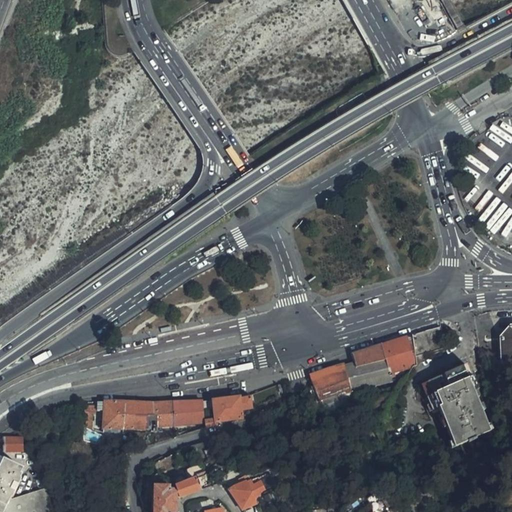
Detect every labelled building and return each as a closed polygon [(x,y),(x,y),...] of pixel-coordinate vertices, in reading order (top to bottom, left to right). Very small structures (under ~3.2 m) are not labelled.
[(511,354),(511,326),(510,327),(500,338),(501,355),(511,354)] [(446,344),(440,327),(412,336),(415,355),(425,352),(426,355),(442,349),(446,344)] [(415,355),(412,336),(383,346),(390,374),(412,369),(417,367),(415,355)] [(499,337),(488,338),(489,352),(500,351),(499,337)] [(392,382),(390,374),(383,346),(353,356),(355,364),(347,367),(352,393),(392,382)] [(420,385),(425,398),(431,411),(438,408),(454,444),(488,430),(483,420),(484,419),(472,393),(477,390),(465,365),(460,367),(458,364),(426,379),(428,382),(420,385)] [(321,405),(352,393),(347,367),(347,365),(333,368),(310,375),(321,405)] [(215,399),(202,401),(205,422),(206,428),(218,426),(217,422),(242,418),(241,412),(252,409),(250,395),(239,397),(237,397),(236,397),(234,398),(233,397),(231,398),(230,398),(224,399),(219,399),(217,399),(215,399)] [(431,411),(425,398),(421,400),(427,413),(431,411)] [(104,401),(95,401),(96,412),(104,412),(104,401)] [(104,429),(124,428),(125,402),(104,401),(104,412),(104,429)] [(201,401),(174,402),(175,425),(194,423),(205,422),(202,401),(201,401)] [(125,402),(124,428),(147,429),(147,416),(153,416),(153,402),(125,402)] [(174,402),(153,402),(153,416),(154,427),(175,425),(174,402)] [(194,423),(195,432),(206,428),(205,422),(194,423)] [(4,451),(23,452),(24,438),(4,438),(4,451)] [(219,457),(210,441),(191,446),(203,465),(219,457)] [(178,468),(171,456),(160,461),(167,473),(178,468)] [(0,511),(51,511),(45,488),(15,496),(26,471),(1,459),(0,460),(0,511)] [(181,498),(199,491),(195,479),(176,485),(179,493),(181,498)] [(228,490),(241,509),(257,498),(255,494),(266,488),(261,481),(251,487),(245,479),(228,490)] [(176,511),(177,505),(177,500),(176,494),(174,492),(171,493),(171,488),(169,486),(154,488),(154,511),(176,511)]
